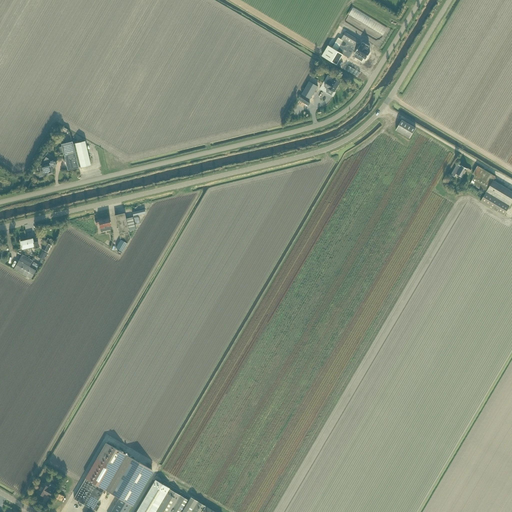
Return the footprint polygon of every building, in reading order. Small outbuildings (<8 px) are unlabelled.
[(337,65),(343,54),(349,58),(355,48),(355,47),(360,40),(346,32),(341,39),(338,37),(332,48),(328,45),(322,56),(337,65)] [(360,46),(356,54),(359,56),(358,59),(361,61),(363,58),(367,60),(371,52),(367,50),(369,47),(364,44),(362,47),(360,46)] [(335,92),(341,82),(334,78),(331,82),(328,80),(324,86),(335,92)] [(309,81),(302,94),(311,99),(318,86),(309,81)] [(300,96),(298,99),(308,105),(310,103),(300,96)] [(416,128),(402,119),(396,130),(410,138),(416,128)] [(72,142),(62,144),(64,152),(63,153),(64,153),(68,170),(78,168),(78,167),(80,167),(91,165),(85,141),(72,144),(72,142)] [(43,165),(43,166),(39,167),(40,173),(43,172),(44,176),(52,174),(52,170),(53,170),(53,169),(53,166),(55,165),(55,166),(54,160),(49,161),(49,160),(46,158),(44,161),(45,163),(44,163),(43,164),(43,165)] [(467,169),(461,165),(461,166),(457,164),(451,174),(455,176),(456,173),(463,177),(465,173),(469,175),(471,170),(468,168),(467,169)] [(474,178),(471,183),(474,185),(486,192),(481,201),(504,215),(505,215),(511,202),(511,191),(494,180),(496,177),(478,166),(473,174),(475,176),(474,178)] [(124,213),(115,215),(121,240),(116,248),(122,252),(130,238),(128,231),(135,229),(133,217),(126,219),(124,213)] [(96,225),(99,224),(101,231),(110,229),(110,226),(111,226),(109,218),(102,220),(102,218),(98,219),(98,220),(95,221),(96,225)] [(33,238),(27,240),(30,254),(33,253),(31,247),(35,246),(35,248),(39,247),(38,241),(34,242),(33,238)] [(28,255),(30,254),(27,240),(20,241),(22,249),(23,249),(24,251),(27,251),(28,255)] [(47,252),(49,248),(51,245),(46,242),(41,249),(47,252)] [(31,279),(36,270),(30,267),(33,260),(22,254),(14,269),(31,279)] [(127,511),(152,470),(106,443),(74,499),(80,502),(78,505),(81,506),(83,504),(88,507),(85,511),(92,511),(93,511),(92,511),(93,509),(97,511),(99,506),(96,504),(105,489),(119,498),(111,511),(127,511)] [(67,478),(56,496),(64,501),(75,482),(67,478)] [(189,500),(169,489),(170,488),(156,480),(136,511),(216,511),(205,506),(190,497),(189,500)] [(55,488),(50,485),(49,487),(42,483),(37,492),(44,496),(45,493),(47,494),(47,495),(50,497),(53,491),(55,488)]
